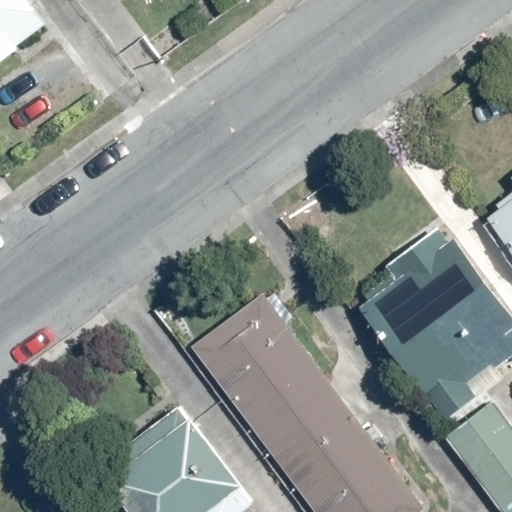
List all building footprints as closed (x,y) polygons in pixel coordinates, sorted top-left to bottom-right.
[(0,0),(0,55),(46,22),(29,0),(0,0)] [(511,191),(481,214),(511,255),(511,191)] [(511,349),(511,322),(444,225),(388,264),(394,271),(355,298),(436,415),(442,423),(501,382),(489,365),(511,349)] [(421,511),(423,511),(263,291),(191,343),(314,511),(421,511)] [(511,511),(511,429),(492,400),(443,433),(497,511),(511,511)] [(243,511),(256,503),(182,402),(118,449),(127,461),(104,477),(129,511),(243,511)]
